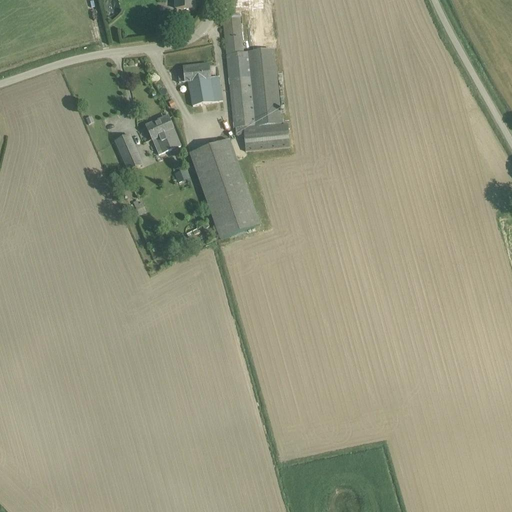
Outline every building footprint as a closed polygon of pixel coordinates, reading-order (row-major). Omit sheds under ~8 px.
[(194,9),(194,0),(176,0),(176,10),(194,9)] [(240,15),(223,17),(234,127),(235,127),(236,137),(244,136),(246,153),(284,149),(291,149),(290,142),(289,125),(288,125),(283,126),(281,108),(276,64),(275,54),(275,51),(253,53),(244,54),(240,15)] [(178,72),(179,84),(189,83),(193,114),(224,109),(219,79),(210,80),(209,68),(184,71),(178,72)] [(174,130),(173,128),(169,119),(147,129),(152,142),(155,140),(162,156),(181,147),(174,130)] [(130,136),(115,143),(128,172),(143,165),(130,136)] [(220,240),(260,226),(229,140),(190,155),(220,240)] [(137,201),(133,203),(139,217),(143,215),(137,201)]
